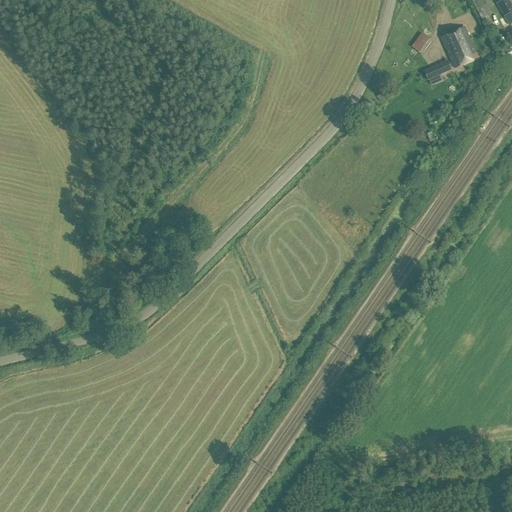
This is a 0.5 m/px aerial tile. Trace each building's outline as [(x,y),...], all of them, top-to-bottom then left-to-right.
[(457,0),(443,0),(451,14),(462,9),(457,0)] [(511,0),(501,0),(496,4),(510,25),(511,23),(511,0)] [(484,8),(487,19),(494,17),(491,6),(484,8)] [(423,20),(407,41),(419,50),(435,29),(423,20)] [(440,37),(454,69),(478,58),(464,27),(440,37)] [(431,68),(436,77),(451,70),(447,60),(431,68)] [(425,85),(428,91),(435,88),(432,82),(425,85)]
